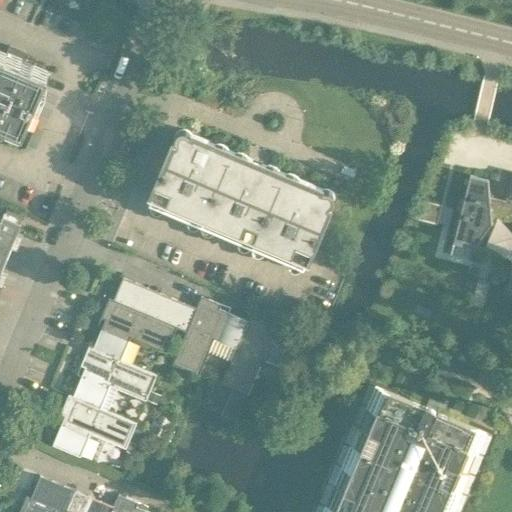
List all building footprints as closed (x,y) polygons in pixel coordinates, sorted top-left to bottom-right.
[(48,73),(32,66),(22,62),(26,52),(9,45),(5,55),(0,52),(0,121),(23,132),(48,73)] [(333,201),(334,198),(333,194),(331,191),(329,190),(325,189),(322,189),(299,179),(296,176),(293,174),(289,174),(285,174),(279,171),(276,168),(273,166),(269,165),(265,165),(261,164),(248,158),(245,155),(242,153),(238,152),(234,152),(228,150),(225,147),(222,145),(218,144),(214,144),(191,134),(189,131),(186,130),(183,129),(180,130),(177,132),(175,134),(174,138),(174,141),(148,202),(303,267),(329,206),(331,204),(333,201)] [(511,176),(508,197),(510,198),(509,205),(490,201),(488,179),(469,175),(458,220),(456,220),(452,236),(454,237),(453,242),(461,244),(461,243),(475,245),(491,224),(490,221),(496,212),(511,221),(511,276),(509,277),(507,293),(511,293),(511,176)] [(425,199),(420,218),(437,222),(442,203),(425,199)] [(0,253),(7,256),(18,231),(22,221),(3,214),(1,219),(0,218),(0,253)] [(126,306),(136,283),(123,277),(113,300),(126,306)] [(139,311),(149,288),(136,283),(126,306),(139,311)] [(151,317),(161,293),(149,288),(139,311),(151,317)] [(164,322),(174,299),(161,293),(151,317),(164,322)] [(176,327),(186,304),(174,299),(164,322),(176,327)] [(236,348),(248,321),(219,309),(220,304),(208,299),(206,303),(199,300),(196,308),(186,331),(173,364),(199,375),(214,339),(236,348)] [(139,311),(126,306),(113,300),(110,307),(106,305),(101,317),(105,319),(93,348),(121,359),(130,337),(166,352),(176,327),(164,322),(151,317),(139,311)] [(186,331),(196,308),(186,304),(176,327),(186,331)] [(285,369),(297,341),(267,329),(269,324),(257,319),(256,319),(254,323),(248,321),(236,348),(221,384),(247,395),(262,359),(285,369)] [(146,401),(157,374),(121,359),(93,348),(90,355),(86,353),(80,366),(85,367),(73,396),(101,407),(110,385),(146,401)] [(302,358),(305,352),(298,349),(296,355),(302,358)] [(459,511),(492,435),(369,383),(355,417),(345,440),(314,511),(459,511)] [(125,449),(136,423),(101,407),(73,396),(70,403),(65,401),(60,414),(65,416),(52,445),(80,457),(90,434),(125,449)] [(240,405),(242,399),(235,396),(233,402),(240,405)] [(137,444),(139,437),(133,434),(130,441),(137,444)] [(43,504),(53,481),(40,475),(30,498),(43,504)] [(55,509),(65,486),(53,481),(43,504),(55,509)] [(62,511),(68,511),(77,491),(65,486),(55,509),(62,511)] [(83,511),(90,497),(77,491),(68,511),(83,511)] [(98,511),(103,502),(90,497),(83,511),(98,511)] [(148,511),(136,507),(138,502),(125,497),(123,502),(116,499),(113,506),(110,511),(148,511)] [(62,511),(55,509),(43,504),(30,498),(27,505),(23,503),(19,511),(62,511)] [(110,511),(113,506),(103,502),(98,511),(110,511)]
